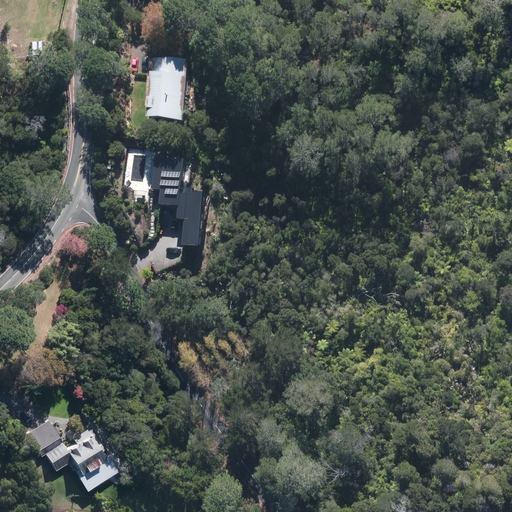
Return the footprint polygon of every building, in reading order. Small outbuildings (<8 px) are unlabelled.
[(42,41),(31,41),(32,51),(42,51),(42,41)] [(190,122),(196,61),(158,57),(156,75),(159,75),(155,119),(190,122)] [(165,180),(166,181),(167,181),(168,181),(169,181),(171,181),(172,181),(173,180),(175,179),(176,178),(177,177),(177,176),(177,177),(178,178),(179,179),(180,180),(181,181),(183,181),(184,181),(185,181),(187,181),(188,180),(189,179),(190,178),(191,177),(192,176),(192,174),(192,173),(192,172),(192,170),(191,169),(190,168),(189,167),(188,166),(187,165),(185,165),(184,165),(183,165),(181,165),(180,166),(179,167),(178,168),(177,169),(176,168),(175,167),(174,166),(173,165),(171,165),(170,165),(168,165),(167,165),(166,165),(164,166),(163,167),(162,168),(162,170),(161,171),(161,173),(161,174),(162,175),(162,177),(163,178),(164,179),(165,180)] [(186,195),(166,193),(165,208),(185,209),(186,195)] [(4,330),(0,335),(0,338),(10,348),(16,341),(4,330)] [(68,448),(52,423),(31,437),(42,455),(46,452),(57,469),(74,457),(80,466),(76,469),(89,489),(119,470),(106,450),(104,451),(93,433),(68,448)]
